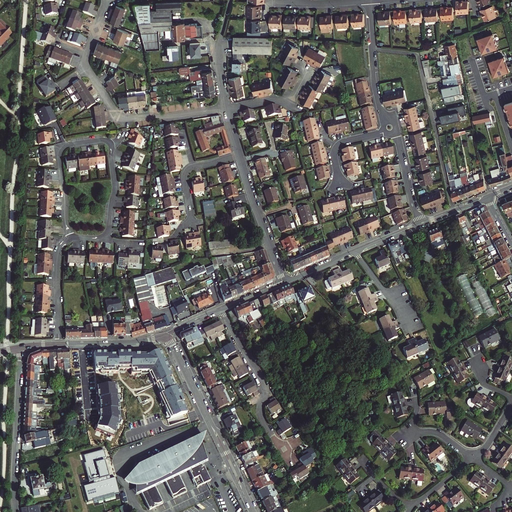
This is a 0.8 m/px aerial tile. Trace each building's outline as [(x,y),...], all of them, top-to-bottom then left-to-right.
[(469,10),(468,1),(464,1),(460,2),(460,0),(455,0),(456,14),(469,13),(469,10)] [(39,3),(40,13),(51,12),(51,7),(51,5),(53,5),(53,2),(39,3)] [(93,10),(95,6),(86,2),(82,11),(86,12),(95,16),(97,11),(93,10)] [(171,10),(173,10),(173,2),(159,2),(155,3),(156,11),(171,10)] [(164,23),(164,14),(150,15),(149,3),(134,3),(145,49),(159,48),(158,29),(172,29),(173,39),(185,39),(184,24),(184,22),(171,23),(164,23)] [(155,3),(149,3),(150,15),(164,14),(164,23),(171,23),(171,10),(156,11),(155,3)] [(125,7),(116,4),(115,8),(111,6),(109,11),(122,16),(125,7)] [(261,9),(261,5),(248,4),(247,17),(259,17),(259,9),(261,9)] [(445,8),(445,6),(440,6),(441,20),(453,19),(452,7),(448,8),(445,8)] [(497,17),(493,6),(487,8),(480,11),(481,15),(483,15),(484,18),(485,22),(497,17)] [(429,9),(429,7),(425,7),(426,21),(437,20),(437,8),(433,8),(429,9)] [(414,10),(414,8),(409,9),(410,22),(422,21),(422,9),(418,10),(414,10)] [(80,17),(82,13),(72,9),(69,18),(82,23),(84,19),(80,17)] [(398,11),(398,9),(393,10),(394,23),(406,22),(405,10),(401,11),(398,11)] [(385,12),(381,12),(378,13),(378,24),(391,23),(390,10),(385,10),(385,12)] [(109,11),(107,15),(111,17),(109,21),(113,23),(118,25),(122,16),(109,11)] [(269,14),(269,20),(269,26),(281,26),(281,13),(278,13),(278,14),(269,14)] [(284,14),(283,26),(295,27),(296,13),(292,13),(292,15),(284,14)] [(342,15),(339,15),(335,15),(336,27),(347,26),(347,24),(347,16),(346,13),(342,14),(342,15)] [(351,15),(347,16),(347,24),(351,23),(351,26),(363,25),(363,14),(359,14),(355,14),(355,13),(350,13),(351,15)] [(298,15),(298,27),(310,27),(310,14),(306,14),(306,15),(298,15)] [(326,14),(326,16),(325,16),(323,16),(319,16),(320,28),(320,32),(328,31),(328,28),(332,28),(331,14),(326,14)] [(82,23),(69,18),(66,26),(75,30),(77,26),(80,27),(82,23)] [(260,31),(260,28),(259,27),(259,19),(247,19),(247,31),(260,31)] [(1,20),(0,20),(0,29),(2,31),(0,32),(0,45),(1,47),(10,38),(10,37),(13,33),(10,30),(11,29),(1,20)] [(185,39),(190,38),(190,36),(202,36),(201,25),(196,25),(196,23),(184,24),(185,39)] [(56,33),(55,32),(56,29),(45,24),(43,31),(55,36),(56,33)] [(128,31),(118,27),(115,33),(125,38),(128,38),(128,39),(130,35),(129,34),(127,34),(128,31)] [(43,31),(37,29),(34,36),(50,43),(52,38),(54,39),(55,36),(43,31)] [(78,33),(74,32),(70,41),(80,45),(81,40),(85,42),(87,37),(78,33)] [(125,38),(115,33),(113,40),(123,44),(125,40),(125,38)] [(492,33),(477,38),(482,53),(497,48),(492,33)] [(241,51),(246,51),(249,51),(252,51),(271,52),(271,43),(271,36),(268,36),(234,36),(234,51),(241,51)] [(296,55),(297,53),(295,51),(296,49),(298,46),(288,40),(283,49),(296,55)] [(99,54),(103,44),(97,41),(93,51),(99,54)] [(189,43),(190,57),(200,56),(199,47),(199,43),(189,43)] [(109,46),(104,44),(103,44),(99,54),(103,55),(105,56),(109,46)] [(453,44),(446,45),(447,52),(440,54),(441,60),(456,57),(455,51),(454,52),(453,44)] [(55,62),(56,59),(60,49),(54,46),(49,45),(45,55),(49,56),(48,60),(55,62)] [(168,54),(169,59),(178,59),(178,52),(177,52),(177,49),(178,49),(177,45),(167,46),(167,53),(168,54)] [(310,62),(316,50),(308,45),(304,53),(302,55),(306,57),(308,58),(307,60),(310,62)] [(115,48),(110,46),(109,46),(105,56),(109,58),(112,59),(115,48)] [(118,61),(122,51),(115,48),(112,59),(115,60),(118,61)] [(62,61),(66,51),(60,49),(56,59),(59,60),(62,61)] [(279,58),(289,63),(291,59),(292,57),(294,58),(296,55),(283,49),(279,58)] [(314,61),(316,62),(319,64),(325,54),(316,50),(310,62),(313,64),(314,61)] [(71,57),(72,53),(66,51),(62,61),(61,63),(61,64),(67,66),(68,63),(70,60),(71,57)] [(246,51),(241,51),(241,57),(234,57),(233,69),(246,69),(246,51)] [(503,56),(488,61),(493,76),(508,72),(503,56)] [(438,65),(444,65),(450,64),(458,62),(456,57),(441,60),(437,61),(438,65)] [(452,73),(460,72),(458,62),(450,64),(444,65),(446,74),(452,73)] [(297,70),(288,65),(283,73),(295,80),(297,77),(294,75),(296,73),(297,70)] [(432,77),(430,66),(423,66),(426,78),(432,77)] [(195,70),(195,74),(190,75),(190,79),(196,79),(212,76),(211,68),(204,68),(195,70)] [(318,75),(316,74),(314,77),(327,83),(332,75),(322,69),(320,73),(318,75)] [(461,77),(460,72),(452,73),(446,74),(442,75),(443,81),(461,77)] [(295,80),(283,73),(278,82),(287,86),(288,86),(290,83),(291,81),(293,83),(295,80)] [(42,93),(44,96),(54,90),(51,85),(51,86),(50,84),(47,79),(45,80),(42,75),(36,79),(36,81),(38,85),(40,88),(41,87),(44,92),(42,93)] [(105,85),(107,89),(111,87),(119,82),(114,75),(109,78),(106,79),(108,83),(105,85)] [(229,84),(227,84),(227,88),(241,85),(239,75),(228,77),(229,81),(229,84)] [(196,79),(197,84),(213,82),(212,76),(196,79)] [(315,81),(314,83),(312,86),(319,90),(322,92),(327,83),(314,77),(313,79),(315,81)] [(366,86),(364,77),(353,79),(356,94),(369,91),(368,86),(366,86)] [(444,86),(462,82),(461,77),(443,81),(444,86)] [(66,87),(71,95),(73,94),(84,87),(80,79),(66,87)] [(274,89),(272,79),(262,81),(266,94),(269,93),(268,91),(270,90),(274,89)] [(266,94),(262,81),(253,83),(256,94),(260,93),(262,92),(263,95),(266,94)] [(191,91),(197,90),(214,88),(213,82),(197,84),(190,85),(191,91)] [(306,89),(304,88),(303,91),(315,98),(319,90),(312,86),(309,84),(307,87),(306,89)] [(460,84),(442,88),(444,97),(454,95),(462,93),(460,84)] [(231,91),(231,93),(232,96),(243,94),(241,85),(227,88),(228,91),(231,91)] [(84,87),(73,94),(76,99),(80,97),(81,99),(89,95),(84,87)] [(214,88),(197,90),(198,97),(215,94),(214,88)] [(405,99),(403,88),(392,90),(395,103),(400,102),(399,100),(405,99)] [(146,102),(145,90),(135,91),(137,107),(142,107),(141,102),(146,102)] [(392,90),(381,93),(383,104),(389,103),(390,104),(395,103),(392,90)] [(137,107),(135,91),(126,93),(128,104),(132,104),(132,108),(137,107)] [(300,101),(310,106),(315,98),(303,91),(301,94),(303,95),(302,97),(300,101)] [(369,91),(356,94),(359,105),(370,102),(368,96),(370,95),(369,91)] [(128,104),(126,93),(117,94),(119,105),(123,105),(124,109),(128,108),(128,104)] [(86,107),(94,103),(89,95),(81,99),(78,102),(81,107),(84,105),(86,107)] [(277,106),(276,102),(265,105),(267,114),(281,111),(280,108),(277,109),(277,106)] [(405,113),(403,114),(404,118),(417,115),(414,104),(407,106),(403,107),(405,113)] [(463,104),(448,108),(449,113),(440,115),(442,123),(460,119),(459,115),(466,114),(463,104)] [(44,125),(55,120),(49,106),(43,109),(42,108),(36,110),(43,124),(44,125)] [(100,106),(97,107),(91,107),(92,117),(106,116),(105,111),(101,112),(100,106)] [(373,112),(372,112),(370,106),(360,109),(362,119),(374,116),(373,112)] [(243,120),(254,117),(252,108),(239,110),(239,114),(242,113),(243,115),(243,120)] [(490,110),(472,114),(474,122),(485,119),(486,122),(492,121),(490,110)] [(344,115),(333,117),(334,121),(337,133),(342,132),(341,130),(348,129),(344,115)] [(404,118),(406,123),(407,123),(409,129),(420,127),(417,115),(404,118)] [(102,121),(106,121),(106,116),(92,117),(93,128),(103,127),(102,121)] [(209,117),(211,123),(212,127),(220,124),(218,116),(209,117)] [(374,116),(362,119),(364,129),(375,127),(373,120),(375,120),(374,116)] [(314,124),(312,118),(301,120),(304,131),(317,128),(316,124),(314,124)] [(337,133),(334,121),(324,123),(327,134),(333,132),(333,134),(337,133)] [(211,123),(203,125),(204,129),(194,132),(202,151),(205,150),(209,149),(204,136),(220,131),(224,130),(222,124),(220,124),(212,127),(211,123)] [(276,128),(274,137),(284,139),(286,126),(275,124),(274,128),(276,128)] [(163,127),(165,136),(178,133),(177,130),(176,130),(176,128),(175,128),(174,125),(163,127)] [(245,131),(246,136),(247,135),(250,146),(260,143),(257,133),(259,132),(257,127),(245,131)] [(317,128),(304,131),(306,142),(317,139),(316,133),(318,132),(317,128)] [(130,139),(129,141),(128,143),(138,147),(142,138),(137,136),(138,133),(130,130),(129,133),(127,138),(130,139)] [(410,143),(423,140),(421,130),(410,133),(411,139),(409,139),(410,143)] [(48,136),(50,136),(50,132),(36,134),(37,144),(49,143),(48,138),(48,136)] [(214,152),(217,151),(218,155),(230,150),(225,134),(221,136),(225,145),(215,148),(215,149),(214,150),(214,152)] [(165,139),(167,148),(178,146),(177,143),(178,142),(178,141),(179,140),(178,137),(165,139)] [(413,147),(414,153),(425,150),(423,140),(410,143),(411,147),(413,147)] [(320,142),(309,144),(312,155),(324,152),(323,147),(322,148),(320,142)] [(383,143),(383,142),(378,143),(381,156),(392,153),(391,146),(390,142),(383,143)] [(374,146),(367,147),(370,158),(381,156),(378,143),(373,144),(374,146)] [(500,171),(503,182),(511,178),(511,175),(511,173),(509,167),(508,166),(508,165),(503,145),(501,146),(502,151),(501,152),(504,168),(499,169),(500,171)] [(342,156),(341,156),(342,161),(354,158),(352,146),(341,149),(342,156)] [(51,152),(48,153),(48,148),(37,150),(38,158),(51,156),(51,152)] [(176,149),(166,151),(167,161),(180,158),(180,154),(178,155),(178,153),(177,153),(176,149)] [(279,155),(280,159),(282,159),(285,169),(294,166),(290,153),(292,153),(290,149),(280,153),(280,155),(279,155)] [(98,151),(94,151),(95,154),(96,165),(105,164),(103,153),(99,153),(98,151)] [(126,157),(124,156),(123,158),(136,163),(139,155),(129,151),(127,155),(126,157)] [(84,155),(82,155),(77,156),(79,167),(88,166),(86,152),(84,153),(84,155)] [(91,154),(90,152),(86,152),(88,166),(96,165),(95,154),(91,154)] [(324,152),(312,155),(314,165),(325,163),(324,157),(325,156),(324,152)] [(69,157),(67,157),(65,158),(66,169),(76,168),(74,154),(69,154),(69,157)] [(416,168),(429,166),(426,154),(415,156),(417,163),(415,163),(416,168)] [(51,156),(38,158),(39,166),(50,164),(49,159),(52,159),(51,156)] [(257,171),(258,176),(268,173),(263,156),(253,159),(255,166),(256,166),(258,171),(257,171)] [(121,162),(124,163),(123,168),(133,171),(136,163),(123,158),(121,162)] [(180,158),(167,161),(169,172),(179,170),(178,169),(180,168),(179,164),(180,164),(180,162),(181,162),(180,158)] [(472,175),(473,178),(474,177),(479,190),(485,187),(479,159),(475,159),(478,172),(473,174),(472,175)] [(355,162),(343,164),(344,169),(346,169),(347,175),(358,173),(355,162)] [(218,167),(219,171),(223,183),(233,179),(229,168),(228,168),(227,164),(218,167)] [(392,164),(384,166),(379,167),(382,178),(393,176),(392,169),(393,169),(392,164)] [(329,170),(328,165),(315,168),(318,180),(328,177),(327,171),(329,170)] [(426,182),(433,180),(430,169),(419,171),(420,178),(419,178),(420,183),(426,182)] [(48,172),(37,171),(37,179),(51,180),(51,177),(48,176),(48,172)] [(503,182),(500,171),(490,173),(492,177),(487,179),(489,186),(503,182)] [(460,180),(460,183),(462,183),(467,195),(473,192),(468,180),(467,180),(466,178),(467,177),(466,174),(466,172),(459,173),(460,177),(461,180),(460,180)] [(170,173),(159,176),(161,185),(174,183),(173,179),(172,179),(172,177),(171,178),(170,173)] [(453,176),(454,179),(455,183),(461,197),(467,195),(462,183),(460,183),(460,180),(461,180),(460,177),(459,173),(453,176)] [(289,178),(290,182),(291,182),(294,192),(300,190),(301,192),(305,191),(306,190),(307,190),(307,189),(308,188),(308,187),(306,183),(303,184),(301,175),(289,178)] [(466,178),(467,180),(468,180),(473,192),(479,190),(474,177),(473,178),(472,175),(467,177),(466,178)] [(191,180),(193,191),(204,189),(201,176),(197,177),(198,178),(195,179),(195,180),(191,180)] [(131,183),(128,183),(128,186),(142,187),(142,177),(131,177),(131,181),(131,183)] [(51,180),(37,179),(37,187),(48,188),(48,183),(50,183),(51,180)] [(395,185),(397,184),(396,179),(383,182),(386,194),(397,191),(395,185)] [(455,183),(454,179),(449,181),(453,200),(461,197),(455,183)] [(175,187),(174,183),(161,185),(158,186),(159,195),(163,195),(174,193),(173,189),(174,188),(174,187),(175,187)] [(128,190),(130,190),(130,195),(141,195),(142,187),(128,186),(128,190)] [(235,190),(234,186),(224,187),(226,197),(236,196),(237,195),(237,192),(235,192),(235,190)] [(263,190),(267,203),(277,200),(273,186),(263,190)] [(363,189),(362,187),(358,188),(361,200),(372,198),(371,195),(373,195),(372,190),(370,191),(369,187),(363,189)] [(354,191),(348,192),(351,203),(361,200),(358,188),(354,189),(354,191)] [(444,198),(440,188),(430,192),(435,204),(439,202),(438,201),(444,198)] [(52,193),(41,192),(40,200),(54,201),(54,197),(52,197),(52,193)] [(435,204),(430,192),(420,196),(424,206),(430,204),(430,206),(435,204)] [(398,200),(400,200),(399,195),(386,198),(389,209),(400,206),(398,200)] [(126,202),(125,204),(125,207),(136,207),(137,197),(123,196),(123,201),(126,202)] [(336,198),(335,196),(331,197),(333,209),(344,207),(342,196),(336,198)] [(174,197),(164,199),(165,208),(168,208),(173,207),(175,207),(178,206),(178,202),(177,202),(176,201),(175,201),(174,197)] [(325,198),(326,200),(319,201),(322,212),(333,209),(331,197),(325,198)] [(213,199),(211,200),(202,202),(203,210),(204,214),(204,217),(216,215),(213,199)] [(54,201),(40,200),(40,208),(51,209),(51,204),(54,204),(54,201)] [(227,205),(229,209),(228,209),(231,218),(243,214),(240,205),(235,206),(234,203),(227,205)] [(313,221),(307,204),(297,208),(303,224),(313,221)] [(469,216),(471,221),(475,219),(487,213),(484,207),(482,206),(478,208),(479,211),(476,213),(476,214),(472,216),(472,215),(469,216)] [(54,212),(54,209),(51,209),(40,208),(39,216),(51,217),(51,212),(54,212)] [(405,213),(403,208),(391,213),(396,223),(401,221),(406,219),(404,213),(405,213)] [(168,222),(179,220),(178,216),(179,215),(179,214),(180,213),(179,210),(176,210),(173,211),(169,212),(166,212),(168,222)] [(123,216),(120,216),(120,220),(134,220),(134,212),(123,212),(123,216)] [(475,226),(490,218),(487,213),(475,219),(477,222),(474,224),(475,226)] [(286,214),(274,218),(276,225),(278,224),(280,231),(290,227),(286,214)] [(370,231),(374,229),(373,228),(379,226),(374,215),(364,220),(370,231)] [(463,236),(470,233),(468,229),(465,224),(463,218),(461,215),(455,218),(463,236)] [(485,228),(493,224),(490,218),(475,226),(476,227),(479,226),(481,230),(485,228)] [(120,223),(122,223),(122,228),(133,228),(134,220),(120,220),(120,223)] [(370,231),(364,220),(354,224),(359,234),(365,232),(365,233),(370,231)] [(50,228),(50,225),(50,222),(39,221),(38,231),(50,232),(52,232),(52,228),(50,228)] [(488,233),(496,229),(493,224),(485,228),(486,230),(483,232),(484,235),(488,233)] [(159,237),(169,235),(169,231),(170,231),(169,229),(170,229),(170,225),(157,227),(159,237)] [(119,231),(122,231),(122,236),(133,236),(133,228),(122,228),(120,227),(119,231)] [(347,241),(347,239),(352,237),(348,227),(338,231),(343,243),(347,241)] [(444,244),(438,229),(427,234),(433,249),(437,247),(435,244),(441,242),(442,245),(444,244)] [(488,241),(499,235),(496,229),(488,233),(489,236),(486,238),(488,241)] [(38,231),(38,239),(41,240),(51,240),(52,236),(49,236),(50,232),(38,231)] [(189,236),(184,237),(187,248),(192,247),(201,244),(198,231),(191,233),(191,235),(189,236)] [(333,247),(333,245),(338,243),(339,244),(343,243),(338,231),(328,235),(331,241),(325,243),(326,246),(327,250),(333,247)] [(458,236),(459,238),(458,239),(463,248),(468,245),(463,236),(462,237),(461,234),(458,236)] [(280,240),(282,245),(285,244),(288,252),(290,251),(291,250),(293,250),(296,248),(297,248),(292,235),(281,239),(280,240)] [(482,247),(483,250),(493,245),(502,240),(499,235),(488,241),(486,242),(487,244),(482,247)] [(177,239),(173,240),(173,241),(171,242),(171,243),(167,243),(169,254),(179,252),(177,239)] [(55,240),(51,240),(41,240),(40,249),(52,250),(52,247),(52,244),(55,244),(55,240)] [(490,253),(505,246),(502,240),(493,245),(494,247),(489,250),(490,253)] [(398,248),(396,241),(388,244),(393,259),(396,264),(410,258),(408,252),(407,251),(405,245),(398,248)] [(164,245),(160,245),(160,246),(157,246),(157,247),(153,246),(152,257),(156,258),(156,261),(162,261),(163,258),(164,245)] [(323,258),(329,256),(329,255),(327,250),(326,246),(322,248),(319,249),(323,258)] [(492,256),(494,255),(495,258),(507,251),(505,246),(490,253),(492,256)] [(298,249),(298,250),(300,253),(305,266),(311,263),(306,252),(303,253),(300,247),(297,248),(298,249)] [(313,252),(317,261),(323,258),(319,249),(318,247),(314,249),(312,250),(313,252)] [(133,249),(129,248),(129,251),(128,262),(139,263),(139,252),(135,252),(133,252),(133,249)] [(265,249),(262,250),(254,251),(257,259),(257,260),(261,260),(260,258),(267,257),(265,249)] [(72,250),(72,252),(67,252),(67,264),(75,264),(76,250),(72,250)] [(80,253),(80,250),(76,250),(75,264),(83,264),(84,253),(80,253)] [(310,253),(309,250),(306,252),(311,263),(317,261),(313,252),(310,253)] [(382,256),(375,260),(379,269),(390,264),(383,250),(380,252),(382,256)] [(94,251),(94,254),(89,254),(89,265),(97,265),(97,254),(97,252),(94,251)] [(125,254),(123,254),(119,254),(118,265),(128,266),(128,262),(129,251),(126,251),(125,254)] [(505,260),(510,257),(507,251),(495,258),(493,259),(495,262),(497,261),(498,263),(505,260)] [(102,252),(102,255),(97,254),(97,265),(105,266),(105,252),(102,252)] [(109,255),(109,252),(105,252),(105,266),(113,266),(114,255),(109,255)] [(300,253),(294,256),(299,268),(305,266),(300,253)] [(49,261),(50,258),(50,255),(38,254),(38,264),(52,265),(52,261),(49,261)] [(222,262),(223,265),(228,264),(226,254),(220,255),(222,262)] [(299,268),(294,256),(288,259),(294,271),(299,268)] [(267,257),(260,258),(261,260),(257,260),(258,264),(260,264),(261,266),(270,264),(267,257)] [(510,274),(508,270),(506,267),(508,266),(505,260),(498,263),(494,265),(497,271),(501,278),(510,274)] [(207,274),(215,271),(214,268),(213,263),(204,267),(203,264),(197,267),(197,265),(193,266),(193,267),(189,269),(188,268),(181,270),(185,279),(205,270),(207,274)] [(38,264),(34,264),(34,274),(49,275),(49,271),(49,269),(52,269),(52,265),(38,264)] [(263,272),(272,270),(270,264),(261,266),(260,264),(258,264),(259,266),(257,267),(258,268),(260,272),(263,271),(263,272)] [(177,278),(174,273),(172,267),(153,274),(156,285),(177,278)] [(260,272),(258,268),(253,270),(260,285),(265,283),(260,272)] [(343,283),(353,279),(350,270),(342,273),(340,268),(337,270),(343,283)] [(250,271),(252,277),(249,278),(254,288),(260,285),(253,270),(250,271)] [(263,272),(263,271),(260,272),(265,283),(272,280),(274,277),(272,270),(263,272)] [(337,270),(333,271),(335,276),(328,279),(325,280),(324,282),(327,289),(329,289),(332,288),(343,283),(337,270)] [(249,278),(247,273),(241,275),(248,291),(254,288),(249,278)] [(143,277),(133,280),(138,303),(142,315),(140,316),(143,325),(146,333),(167,327),(166,326),(170,324),(166,314),(159,317),(160,320),(155,322),(150,307),(149,308),(146,300),(151,299),(148,288),(156,285),(153,274),(143,277)] [(235,275),(234,274),(229,277),(237,295),(242,293),(236,277),(235,275)] [(475,317),(484,313),(466,274),(457,278),(475,317)] [(241,275),(239,276),(236,277),(242,293),(248,291),(241,275)] [(226,277),(227,281),(225,282),(231,298),(237,295),(229,277),(229,276),(226,277)] [(482,280),(475,283),(488,317),(495,314),(482,280)] [(221,282),(222,287),(220,288),(224,301),(231,298),(225,282),(224,281),(221,282)] [(45,291),(45,289),(45,285),(34,285),(33,294),(44,295),(47,295),(47,291),(45,291)] [(278,290),(283,299),(294,294),(290,285),(278,290)] [(303,313),(308,311),(304,303),(313,298),(309,288),(294,294),(303,313)] [(367,289),(358,293),(362,304),(376,298),(375,294),(370,296),(367,289)] [(267,302),(268,304),(268,305),(277,302),(279,306),(283,304),(285,308),(287,306),(283,299),(278,290),(264,296),(267,302)] [(208,293),(205,295),(204,294),(193,299),(196,304),(198,308),(203,306),(203,305),(205,304),(205,305),(208,303),(209,303),(212,302),(208,293)] [(44,295),(33,294),(33,303),(47,303),(47,299),(44,299),(44,295)] [(259,298),(253,301),(257,310),(262,308),(266,314),(272,311),(271,309),(268,305),(268,304),(267,302),(264,296),(259,298)] [(182,310),(189,307),(185,297),(173,302),(174,305),(170,307),(173,314),(177,312),(178,313),(182,311),(182,310)] [(106,299),(107,312),(122,310),(121,298),(112,300),(112,298),(106,299)] [(362,304),(367,315),(376,311),(373,304),(378,302),(376,298),(362,304)] [(253,301),(247,304),(239,307),(242,315),(248,325),(252,332),(257,330),(254,326),(253,326),(251,323),(252,322),(257,319),(257,318),(260,316),(258,313),(257,310),(253,301)] [(47,303),(33,303),(32,313),(44,313),(44,310),(44,307),(47,307),(47,303)] [(228,315),(231,322),(233,324),(238,322),(240,328),(245,326),(250,334),(252,332),(248,325),(242,315),(239,307),(227,313),(228,315)] [(121,322),(113,322),(113,334),(131,334),(130,331),(130,324),(132,324),(131,321),(131,316),(125,316),(125,318),(121,317),(121,322)] [(265,324),(260,316),(257,318),(257,319),(262,326),(265,324)] [(389,316),(379,320),(384,331),(398,325),(396,321),(392,323),(389,316)] [(98,323),(97,317),(91,318),(93,329),(94,329),(94,337),(100,337),(98,323)] [(80,328),(65,328),(65,337),(94,337),(94,329),(93,329),(91,318),(86,318),(87,330),(80,329),(80,328)] [(43,324),(46,324),(46,319),(32,319),(32,327),(43,328),(43,324)] [(130,331),(131,334),(132,337),(146,333),(143,325),(134,328),(134,321),(131,321),(132,324),(130,324),(130,331)] [(106,335),(104,322),(98,323),(100,337),(106,337),(106,335)] [(219,322),(211,325),(213,331),(216,337),(221,335),(220,332),(224,330),(219,322)] [(295,324),(285,331),(287,335),(300,326),(297,322),(295,324)] [(199,331),(202,336),(204,339),(210,336),(211,340),(216,337),(213,331),(211,325),(199,331)] [(384,331),(388,341),(398,337),(395,330),(399,328),(398,325),(384,331)] [(43,328),(32,327),(31,336),(45,336),(46,332),(43,332),(43,328)] [(181,340),(184,339),(186,345),(194,341),(202,336),(199,331),(198,329),(196,327),(180,334),(179,336),(181,340)] [(493,329),(478,338),(484,348),(499,339),(493,329)] [(417,339),(413,340),(419,354),(430,349),(426,340),(419,343),(417,339)] [(413,340),(409,342),(411,346),(404,350),(409,359),(419,354),(413,340)] [(227,356),(235,352),(231,343),(222,348),(219,350),(222,355),(226,353),(227,356)] [(53,371),(53,365),(52,358),(57,358),(56,350),(48,351),(50,369),(50,371),(53,371)] [(118,373),(118,371),(131,370),(131,375),(141,375),(141,373),(148,372),(154,385),(157,384),(162,394),(159,395),(170,419),(187,413),(182,402),(184,401),(177,387),(175,388),(170,378),(172,377),(160,350),(151,354),(130,355),(130,353),(117,353),(117,355),(107,355),(107,353),(94,353),(96,373),(118,373)] [(42,359),(39,351),(30,355),(27,358),(26,365),(33,366),(33,364),(33,360),(39,358),(40,360),(42,359)] [(50,369),(48,351),(39,351),(42,359),(46,359),(46,369),(50,369)] [(239,357),(230,362),(232,365),(229,367),(232,372),(243,366),(239,357)] [(509,372),(511,365),(511,360),(504,357),(501,364),(498,363),(496,367),(509,372)] [(457,358),(447,364),(453,374),(465,367),(463,363),(460,365),(457,358)] [(200,369),(201,372),(201,373),(204,381),(213,376),(209,369),(211,368),(209,364),(207,366),(205,361),(198,365),(200,369)] [(232,372),(235,377),(238,376),(239,379),(248,374),(243,366),(232,372)] [(467,371),(465,367),(453,374),(459,384),(468,378),(464,372),(467,371)] [(496,367),(495,370),(497,372),(494,378),(495,378),(493,382),(502,386),(503,382),(505,383),(509,372),(496,367)] [(429,370),(414,379),(420,389),(435,380),(429,370)] [(33,381),(33,373),(25,373),(25,381),(33,381)] [(220,387),(218,383),(216,384),(213,376),(204,381),(208,388),(209,388),(210,392),(220,387)] [(33,389),(33,381),(25,381),(24,389),(33,389)] [(255,397),(259,395),(253,384),(244,389),(248,397),(253,394),(255,397)] [(116,385),(97,387),(98,399),(99,399),(100,411),(99,411),(100,419),(95,431),(114,438),(119,424),(118,423),(120,419),(119,409),(120,409),(118,397),(117,397),(116,385)] [(210,392),(212,397),(214,396),(216,401),(214,402),(218,410),(228,405),(226,401),(227,400),(224,392),(226,391),(224,385),(220,387),(210,392)] [(403,400),(401,393),(390,396),(393,408),(407,404),(405,400),(403,400)] [(485,395),(484,397),(477,393),(473,400),(472,400),(471,400),(470,400),(469,401),(468,402),(468,403),(468,404),(469,405),(470,406),(473,408),(475,405),(481,409),(488,397),(485,395)] [(32,400),(32,397),(24,396),(24,404),(39,404),(39,403),(37,402),(37,401),(32,400)] [(491,402),(492,399),(488,397),(481,409),(491,415),(497,405),(491,402)] [(272,405),(267,407),(272,415),(281,410),(274,399),(270,401),(272,405)] [(453,407),(446,408),(446,402),(428,404),(429,415),(447,413),(447,419),(454,419),(453,407)] [(47,405),(39,404),(24,404),(23,412),(32,412),(37,412),(37,408),(47,408),(47,405)] [(408,408),(407,404),(393,408),(396,419),(407,416),(405,408),(408,408)] [(131,422),(145,416),(142,409),(128,415),(131,422)] [(224,417),(226,421),(224,421),(229,433),(241,427),(236,416),(233,417),(232,414),(224,417)] [(36,420),(32,420),(23,419),(23,427),(31,427),(34,427),(36,427),(37,427),(37,420),(36,420)] [(275,431),(276,432),(279,435),(289,429),(283,419),(275,424),(278,429),(275,431)] [(482,430),(467,421),(461,430),(476,440),(482,430)] [(31,432),(31,427),(23,427),(22,437),(24,437),(43,432),(42,430),(31,432)] [(372,444),(380,453),(389,443),(386,440),(385,441),(379,436),(380,435),(377,433),(374,430),(368,437),(368,439),(372,444)] [(42,439),(45,438),(43,432),(24,437),(26,443),(42,439)] [(148,508),(162,501),(154,484),(164,480),(172,497),(185,491),(178,474),(187,469),(191,479),(195,486),(206,481),(209,480),(201,463),(204,462),(196,445),(197,444),(198,442),(198,441),(199,440),(199,439),(200,438),(200,437),(201,436),(201,435),(196,437),(184,443),(181,444),(138,464),(134,468),(132,470),(125,478),(127,479),(129,480),(131,481),(132,481),(133,481),(133,482),(135,482),(136,482),(137,482),(139,482),(139,492),(141,491),(148,508)] [(198,442),(197,444),(196,445),(204,462),(206,461),(199,439),(199,440),(198,441),(198,442)] [(252,453),(247,442),(236,447),(241,458),(252,453)] [(508,459),(511,452),(511,447),(505,442),(501,449),(499,447),(496,451),(508,459)] [(391,447),(393,446),(389,443),(380,453),(388,461),(396,453),(391,447)] [(430,462),(442,452),(435,444),(429,448),(427,446),(422,450),(430,462)] [(310,447),(302,452),(304,455),(299,458),(302,463),(304,466),(313,461),(312,460),(311,459),(316,456),(310,447)] [(103,458),(101,450),(81,457),(83,464),(82,465),(88,483),(92,482),(93,484),(83,488),(88,503),(93,502),(93,501),(101,498),(102,499),(104,498),(104,497),(114,494),(119,493),(114,477),(109,479),(102,458),(103,458)] [(496,451),(494,454),(496,455),(491,462),(501,469),(508,459),(496,451)] [(256,459),(253,453),(252,453),(241,458),(244,464),(252,461),(256,459)] [(350,465),(345,459),(336,466),(343,475),(354,466),(351,463),(350,465)] [(262,476),(264,476),(262,472),(258,474),(252,461),(244,464),(252,481),(262,476)] [(290,476),(292,479),(297,475),(300,479),(308,474),(304,466),(302,463),(298,465),(300,468),(289,474),(290,476)] [(412,466),(408,465),(408,468),(400,467),(399,479),(410,480),(412,467),(412,466)] [(355,471),(357,470),(354,466),(343,475),(350,484),(359,477),(355,471)] [(416,466),(412,466),(412,467),(410,480),(422,481),(423,470),(416,469),(416,466)] [(477,473),(470,482),(480,489),(488,478),(485,475),(483,477),(477,473)] [(46,485),(44,485),(42,476),(31,479),(34,496),(39,495),(39,494),(38,490),(51,487),(52,492),(56,491),(54,482),(46,484),(46,485)] [(262,476),(252,481),(257,491),(268,486),(272,485),(270,481),(267,482),(264,476),(262,476)] [(491,480),(488,478),(480,489),(489,496),(496,487),(490,482),(491,480)] [(263,498),(272,494),(268,486),(257,491),(260,497),(262,496),(263,498)] [(447,491),(443,494),(453,506),(464,497),(456,488),(449,494),(447,491)] [(375,508),(384,501),(378,492),(372,496),(370,494),(367,497),(375,508)] [(276,502),(279,501),(276,496),(262,502),(265,508),(274,504),(276,502)] [(363,499),(365,501),(359,505),(363,511),(369,511),(375,508),(367,497),(363,499)] [(276,502),(274,504),(265,508),(267,511),(272,511),(277,510),(278,509),(279,509),(276,502)] [(429,511),(443,511),(444,511),(437,503),(431,507),(429,505),(426,508),(429,511)]
